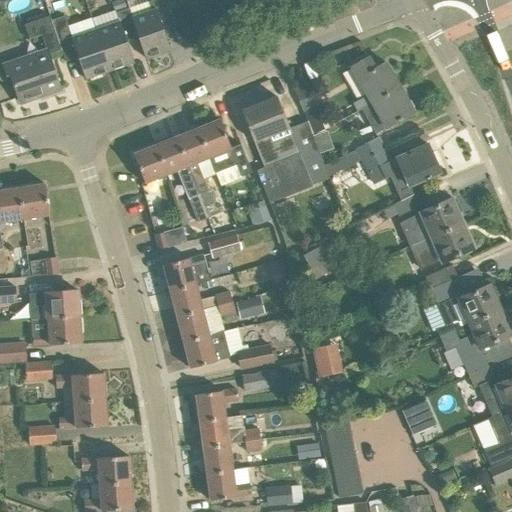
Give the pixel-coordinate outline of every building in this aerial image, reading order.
[(123,0),(119,0),(112,3),(115,12),(126,8),(123,0)] [(153,0),(149,1),(153,11),(133,17),(132,18),(138,37),(139,36),(146,58),(171,50),(163,28),(177,23),(162,0),(153,0)] [(130,8),(117,13),(120,22),(97,30),(110,70),(135,62),(127,40),(138,37),(132,18),(133,17),(130,8)] [(62,49),(52,20),(50,15),(24,23),(29,38),(42,34),(47,48),(3,62),(9,79),(12,78),(20,99),(42,93),(42,95),(63,89),(50,53),(62,49)] [(110,70),(97,30),(73,38),(66,15),(52,20),(62,49),(66,61),(78,57),(86,78),(110,70)] [(360,109),(400,87),(386,62),(375,68),(369,57),(352,66),(368,94),(353,103),(358,111),(360,110),(360,109)] [(325,129),(317,107),(308,85),(296,90),(308,121),(309,121),(314,136),(325,129)] [(400,87),(360,109),(360,110),(374,135),(387,128),(414,112),(400,87)] [(308,121),(290,128),(277,96),(242,110),(264,167),(257,170),(269,202),(312,185),(329,178),(317,145),(313,136),(314,136),(309,121),(308,121)] [(220,119),(199,128),(211,158),(223,153),(232,149),(220,119)] [(199,128),(176,137),(209,218),(223,212),(213,188),(208,190),(204,179),(214,175),(208,159),(211,158),(199,128)] [(209,218),(176,137),(155,145),(168,174),(177,171),(198,223),(209,218)] [(363,159),(385,149),(379,138),(357,148),(328,163),(333,175),(363,159)] [(363,159),(375,184),(402,170),(408,185),(426,177),(426,179),(431,177),(431,176),(440,172),(428,144),(397,156),(391,160),(385,149),(363,159)] [(155,145),(134,154),(146,183),(168,174),(155,145)] [(19,187),(24,219),(50,215),(46,183),(19,187)] [(19,187),(0,190),(0,249),(3,249),(0,232),(0,222),(24,219),(19,187)] [(414,194),(401,201),(393,205),(398,217),(425,204),(419,192),(414,194)] [(431,237),(463,223),(452,198),(420,212),(431,237)] [(248,211),(252,224),(270,219),(264,205),(248,211)] [(388,220),(398,215),(393,205),(383,209),(388,220)] [(463,223),(431,237),(442,262),(474,248),(463,223)] [(165,232),(156,235),(160,250),(168,247),(165,232)] [(237,235),(209,243),(213,258),(241,252),(237,235)] [(206,264),(203,254),(164,265),(171,292),(196,285),(196,284),(210,281),(206,264)] [(59,274),(56,257),(33,260),(35,277),(59,274)] [(430,289),(458,277),(452,265),(425,277),(430,289)] [(490,285),(469,294),(466,287),(462,288),(458,277),(430,289),(436,304),(435,305),(445,327),(436,330),(439,337),(469,323),(469,322),(500,308),(490,285)] [(196,285),(171,292),(177,317),(203,310),(196,285)] [(15,287),(0,287),(0,304),(16,303),(15,287)] [(49,318),(80,316),(78,290),(31,293),(32,305),(48,304),(49,318)] [(217,306),(233,302),(230,291),(214,295),(217,306)] [(260,296),(236,303),(240,320),(265,313),(260,296)] [(233,302),(217,306),(220,317),(223,324),(237,321),(233,302)] [(495,363),(491,352),(494,350),(491,343),(511,334),(500,308),(469,322),(469,323),(439,337),(446,352),(455,348),(462,363),(468,375),(495,363)] [(210,336),(209,335),(203,310),(177,317),(184,342),(210,336)] [(80,316),(49,318),(33,320),(34,335),(35,346),(82,342),(80,316)] [(230,358),(230,356),(223,332),(209,335),(210,336),(184,342),(191,369),(230,358)] [(24,342),(0,343),(0,362),(25,361),(24,342)] [(343,372),(337,344),(312,349),(319,377),(343,372)] [(270,345),(248,350),(237,352),(238,354),(240,369),(274,362),(270,345)] [(49,362),(25,364),(26,382),(52,380),(49,362)] [(495,363),(468,375),(473,388),(478,386),(501,376),(495,363)] [(274,386),(273,381),(278,380),(276,369),(242,376),(245,392),(270,388),(270,387),(274,386)] [(74,402),(106,399),(104,373),(56,377),(57,388),(63,388),(64,402),(74,402)] [(508,411),(507,409),(511,406),(511,378),(510,379),(508,373),(501,376),(478,386),(492,417),(508,411)] [(340,386),(326,389),(330,410),(344,407),(340,386)] [(224,402),(238,400),(237,389),(196,395),(200,422),(226,418),(224,402)] [(106,399),(74,402),(75,418),(59,419),(60,430),(108,427),(106,399)] [(436,424),(426,400),(402,410),(412,435),(436,424)] [(511,406),(507,409),(508,411),(492,417),(489,419),(499,445),(485,450),(492,467),(511,458),(511,406)] [(259,428),(244,430),(243,428),(242,428),(228,429),(226,418),(200,422),(204,448),(230,444),(245,442),(244,441),(261,439),(259,428)] [(348,420),(324,425),(340,499),(364,494),(348,420)] [(53,426),(28,428),(29,445),(55,444),(53,426)] [(245,453),(262,451),(261,439),(244,441),(245,442),(245,453)] [(204,448),(207,475),(234,471),(230,444),(204,448)] [(319,444),(297,446),(299,459),(320,456),(319,444)] [(73,445),(53,447),(54,464),(75,462),(73,445)] [(100,484),(131,482),(130,456),(83,460),(84,471),(99,470),(100,484)] [(511,478),(511,477),(511,476),(511,460),(490,469),(497,487),(507,483),(506,480),(511,478)] [(453,469),(439,475),(443,483),(456,478),(453,469)] [(234,471),(207,475),(211,502),(252,496),(250,484),(236,486),(234,471)] [(131,482),(100,484),(102,501),(86,502),(86,511),(94,511),(133,508),(131,482)] [(291,486),(267,488),(269,505),(293,503),(291,486)] [(429,494),(412,497),(401,500),(404,511),(416,511),(416,508),(432,505),(429,494)] [(367,511),(365,502),(351,504),(352,511),(367,511)] [(511,511),(511,502),(501,507),(503,511),(511,511)]
